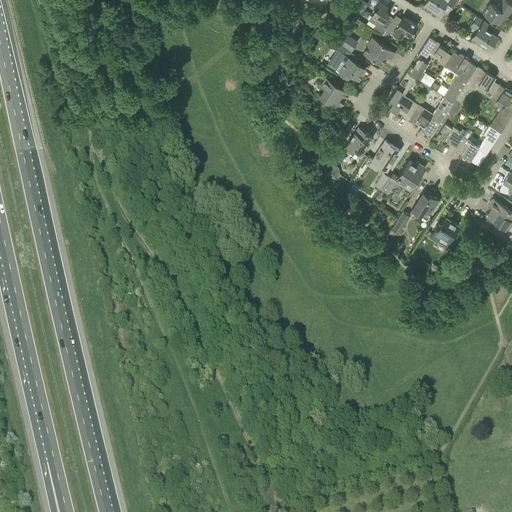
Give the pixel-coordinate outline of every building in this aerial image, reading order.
[(387,27),(393,18),(388,14),(389,13),(384,10),(387,5),(379,0),(378,0),(373,7),(375,8),(371,14),(380,19),(377,24),(386,29),(387,27)] [(426,0),(424,4),(438,14),(443,7),(448,10),(454,0),(426,0)] [(490,1),(483,12),(499,23),(503,17),(505,19),(511,9),(511,4),(505,0),(500,0),(497,6),(490,1)] [(393,18),(387,27),(394,31),(397,26),(410,35),(417,25),(403,15),(399,21),(393,18)] [(470,25),(476,29),(472,36),(489,48),(497,36),(485,27),(488,22),(477,15),(470,25)] [(341,43),(352,50),(358,40),(348,33),(341,43)] [(368,43),(363,51),(381,63),(387,55),(391,58),(395,51),(371,36),(367,42),(368,43)] [(444,65),(451,54),(444,49),(445,48),(439,44),(436,42),(437,41),(430,36),(417,55),(418,56),(409,71),(407,70),(407,71),(416,77),(420,79),(424,73),(422,72),(428,62),(425,60),(430,52),(438,57),(436,60),(444,65)] [(342,53),(346,47),(334,39),(330,45),(342,53)] [(443,95),(444,95),(453,101),(477,66),(469,61),(471,59),(460,52),(458,54),(453,51),(451,54),(444,65),(457,73),(443,95)] [(344,60),(338,71),(348,77),(350,73),(358,78),(366,67),(345,54),(342,59),(344,60)] [(477,87),(490,96),(499,83),(494,80),(496,76),(487,70),(486,71),(477,65),(477,66),(453,101),(454,102),(461,107),(464,103),(465,104),(477,87)] [(408,119),(419,103),(405,94),(416,77),(407,71),(386,102),(390,104),(389,106),(396,111),(397,110),(403,114),(402,115),(408,119)] [(324,88),(320,95),(338,106),(342,100),(343,101),(349,92),(325,77),(320,85),(324,88)] [(489,124),(501,132),(505,125),(504,124),(511,114),(511,90),(505,86),(505,87),(499,83),(490,96),(488,99),(500,108),(489,124)] [(431,135),(434,131),(454,102),(453,101),(444,95),(433,112),(419,103),(408,119),(414,123),(416,121),(423,126),(420,129),(427,133),(427,132),(431,135)] [(457,147),(464,136),(468,131),(463,127),(461,130),(450,123),(461,107),(454,102),(434,131),(437,133),(436,134),(437,136),(439,137),(441,136),(457,147)] [(501,132),(489,124),(483,133),(486,135),(478,146),(464,136),(457,147),(462,151),(460,154),(470,160),(471,159),(479,164),(501,132)] [(355,148),(362,153),(374,136),(358,126),(345,146),(353,151),(355,148)] [(372,161),(387,170),(400,150),(385,140),(372,161)] [(330,158),(336,162),(344,150),(338,146),(330,158)] [(396,181),(410,190),(425,167),(416,161),(413,164),(408,161),(396,177),(391,174),(389,177),(382,188),(389,192),(396,181)] [(511,189),(509,194),(511,196),(511,173),(510,172),(503,182),(511,188),(511,189)] [(389,177),(383,173),(375,184),(382,189),(382,188),(389,177)] [(425,211),(430,214),(439,199),(430,193),(429,195),(423,191),(411,209),(421,215),(425,211)] [(487,215),(509,230),(511,224),(511,219),(511,218),(511,210),(493,197),(488,204),(492,207),(487,215)] [(392,228),(399,232),(410,215),(403,210),(392,228)] [(429,236),(445,246),(459,224),(446,216),(441,223),(439,222),(429,236)]
